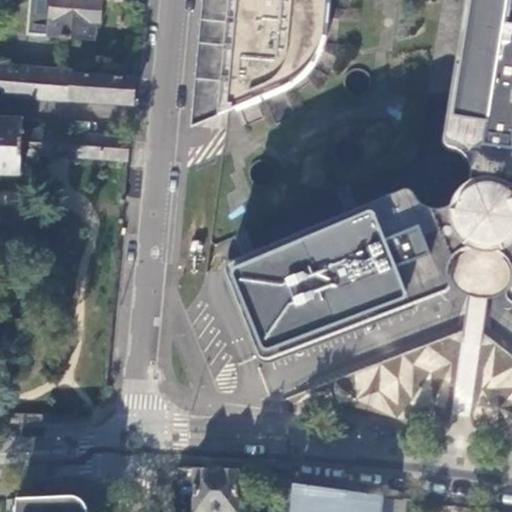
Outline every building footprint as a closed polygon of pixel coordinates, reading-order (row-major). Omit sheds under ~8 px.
[(101,0),(29,0),(26,35),(93,41),(94,24),(100,25),(101,0)] [(202,0),(191,128),(289,87),(301,78),(313,64),(320,50),(324,35),(326,0),(202,0)] [(511,0),(467,0),(445,139),(452,149),(464,156),(471,166),(472,179),(467,191),(455,204),(444,211),(432,210),(421,205),(415,196),(410,191),(405,191),(229,265),(227,269),(227,273),(260,357),(262,359),(265,361),(267,361),(272,360),(447,293),(450,287),(449,278),(448,271),(451,263),(455,258),(458,254),(464,251),(469,250),(476,249),(485,249),(501,254),(509,263),(511,267),(511,283),(508,294),(507,298),(508,301),(511,303),(511,0)] [(0,94),(132,103),(135,77),(0,67),(0,94)] [(21,156),(127,162),(129,139),(83,135),(84,123),(71,122),(70,132),(57,131),(21,130),(21,120),(0,119),(0,175),(20,176),(21,156)] [(236,511),(238,469),(194,469),(192,511),(236,511)] [(372,511),(374,496),(296,485),(293,511),(372,511)] [(398,511),(399,500),(374,496),(372,511),(398,511)] [(86,511),(87,511),(86,509),(86,508),(86,507),(85,506),(85,504),(84,502),(81,499),(78,498),(9,501),(8,511),(86,511)]
